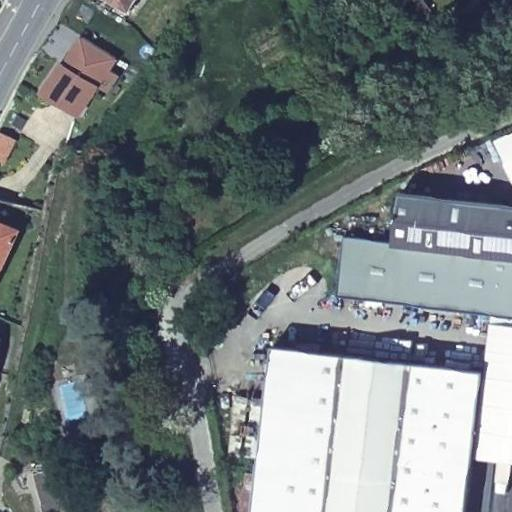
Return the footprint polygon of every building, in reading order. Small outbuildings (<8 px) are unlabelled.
[(83,111),(122,54),(89,32),(77,51),(78,57),(73,63),(68,61),(49,88),(83,111)] [(511,205),(399,194),(394,247),(343,241),(337,302),(511,320),(511,205)] [(0,217),(0,275),(23,228),(0,217)] [(481,376),(273,353),(256,511),(465,511),(471,463),(480,381),(481,376)] [(511,384),(480,381),(471,463),(511,467),(511,384)]
